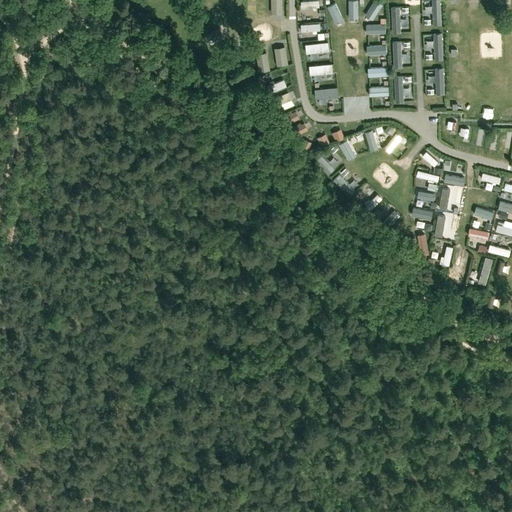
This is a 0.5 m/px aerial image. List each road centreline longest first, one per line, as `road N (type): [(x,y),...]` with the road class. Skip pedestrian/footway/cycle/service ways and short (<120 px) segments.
road 1 (track): [(75,0),(410,289),(447,317),(511,343)]
road 2 (track): [(473,106),(466,14),(475,6),(487,15),(486,100)]
road 3 (track): [(294,24),(223,15),(182,20),(157,0)]
